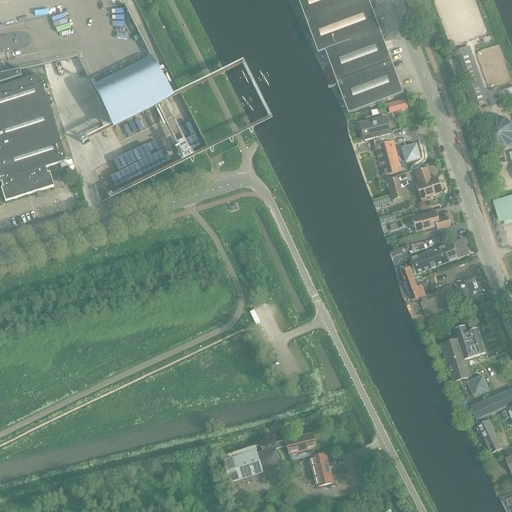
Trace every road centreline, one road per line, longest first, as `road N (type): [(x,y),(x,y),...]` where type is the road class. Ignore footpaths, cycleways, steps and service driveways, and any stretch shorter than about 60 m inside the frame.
road 1 (unclassified): [(423,511),(266,196),(243,181)]
road 2 (tertiary): [(511,317),(395,0)]
road 3 (tertiary): [(0,259),(243,181)]
